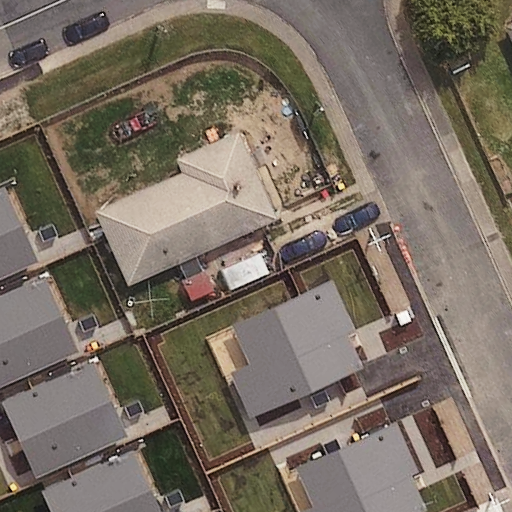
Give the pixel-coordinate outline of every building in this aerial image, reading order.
[(511,0),(503,0),(498,2),(511,32),(511,0)] [(276,207),(237,121),(176,149),(182,161),(95,201),(127,273),(276,207)] [(87,308),(39,189),(0,204),(0,301),(15,338),(87,308)] [(235,275),(224,252),(175,274),(185,298),(235,275)] [(325,465),(298,405),(233,434),(267,511),(361,511),(357,503),(392,487),(373,444),(325,465)] [(117,511),(107,491),(63,511),(117,511)]
